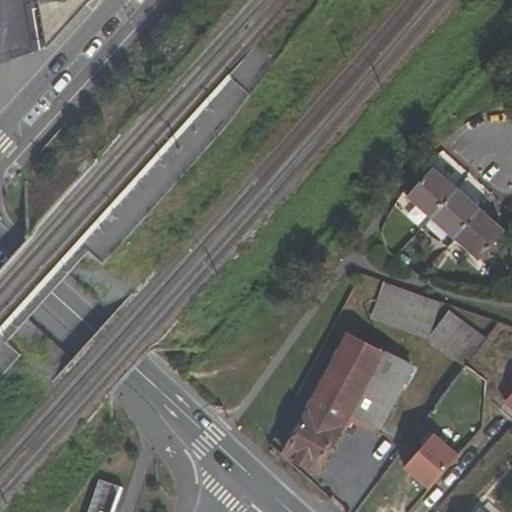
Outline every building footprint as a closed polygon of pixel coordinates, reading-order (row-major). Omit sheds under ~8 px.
[(39,0),(48,49),(49,47),(92,0),(39,0)] [(457,189),(434,168),(406,198),(430,218),(457,189)] [(457,189),(430,218),(455,241),(481,211),(457,189)] [(455,241),(477,261),(504,232),(481,211),(455,241)] [(428,340),(441,304),(384,283),(371,320),(428,340)] [(429,341),(465,369),(487,341),(449,312),(429,341)] [(317,474),(350,414),(380,429),(414,368),(349,334),(284,456),(317,474)] [(456,461),(430,440),(402,474),(428,495),(456,461)] [(101,511),(127,469),(101,453),(64,511),(101,511)]
